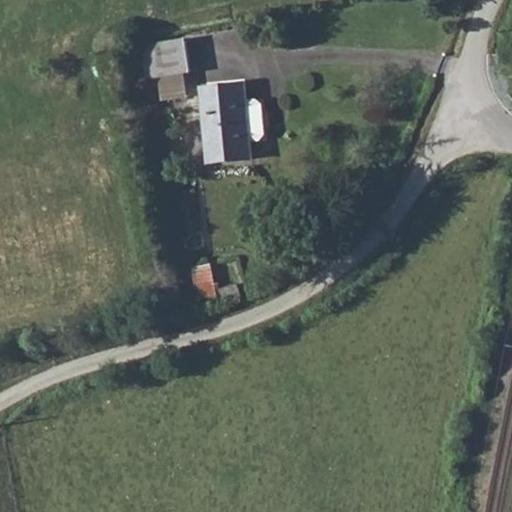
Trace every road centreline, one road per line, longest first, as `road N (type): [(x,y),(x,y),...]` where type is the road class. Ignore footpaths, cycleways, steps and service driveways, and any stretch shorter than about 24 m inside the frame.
road 1 (unclassified): [(0,401),(59,372),(289,296),(394,212),(442,150)]
road 2 (unknown): [(0,112),(126,101),(154,106),(166,121),(185,199),(198,332)]
